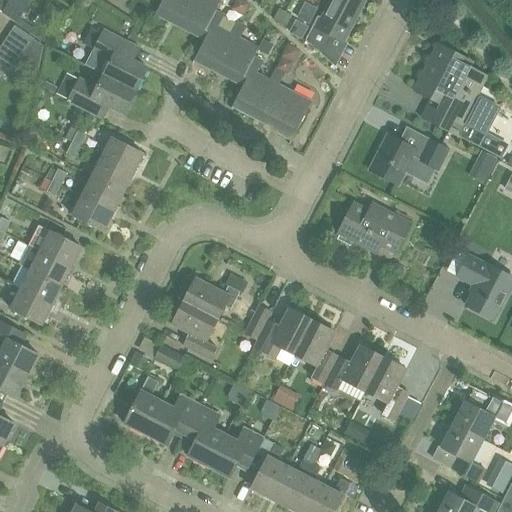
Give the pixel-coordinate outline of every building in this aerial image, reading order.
[(0,0),(0,12),(17,23),(31,2),(28,0),(9,0),(8,2),(5,0),(0,0)] [(194,0),(162,0),(156,14),(181,27),(194,0)] [(194,0),(181,27),(205,39),(212,26),(209,24),(215,13),(220,3),(213,0),(194,0)] [(241,0),(237,0),(233,9),(243,14),(249,4),(241,0)] [(306,41),(321,54),(331,43),(327,39),(329,35),(343,42),(365,1),(362,0),(331,0),(322,18),(318,17),(306,41)] [(280,23),(286,12),(279,9),(274,20),(280,23)] [(280,23),(286,26),(292,16),(286,12),(280,23)] [(218,14),(215,13),(209,24),(212,26),(205,39),(195,60),(219,72),(237,38),(231,35),(218,29),(224,17),(218,14)] [(308,27),(296,21),(289,34),(301,40),(308,27)] [(219,72),(244,85),(251,72),(248,70),(259,50),(240,40),(247,28),(243,26),(237,23),(231,35),(237,38),(219,72)] [(104,75),(136,91),(148,69),(135,62),(142,49),(104,29),(91,54),(110,64),(104,75)] [(0,42),(0,60),(10,67),(22,50),(3,38),(0,42)] [(259,50),(258,50),(268,55),(274,44),(264,39),(259,50)] [(299,50),(289,44),(277,67),(288,73),(299,50)] [(438,44),(413,92),(430,100),(421,118),(433,124),(465,140),(480,149),(488,133),(465,122),(488,77),(456,61),(459,55),(438,44)] [(253,116),(269,81),(256,74),(262,63),(257,60),(251,72),(244,85),(233,106),(253,116)] [(269,81),(253,116),(273,126),(271,130),(292,141),(312,103),(279,86),(285,74),(275,70),(269,81)] [(66,102),(103,121),(110,108),(124,115),(136,91),(104,75),(98,87),(79,77),(66,102)] [(72,143),(81,147),(87,136),(78,131),(72,143)] [(369,171),(399,186),(413,159),(439,173),(451,150),(428,138),(420,152),(388,135),(369,171)] [(98,165),(130,181),(143,155),(112,139),(98,165)] [(66,154),(75,159),(81,147),(72,143),(66,154)] [(483,151),(477,163),(492,172),(499,159),(483,151)] [(86,190),(117,206),(130,181),(98,165),(86,190)] [(33,172),(24,168),(22,172),(31,177),(33,172)] [(58,170),(52,182),(61,186),(67,174),(58,170)] [(47,193),(56,197),(61,186),(52,182),(47,193)] [(248,194),(258,204),(268,193),(258,183),(248,194)] [(72,216),(104,232),(117,206),(86,190),(72,216)] [(369,241),(395,254),(411,224),(373,204),(369,211),(354,203),(338,234),(365,248),(369,241)] [(2,218),(0,222),(0,232),(5,235),(11,222),(2,218)] [(29,246),(72,268),(82,248),(39,226),(29,246)] [(30,271),(62,287),(72,268),(29,246),(19,265),(30,271)] [(466,306),(494,320),(511,286),(511,278),(469,256),(458,277),(476,287),(466,306)] [(21,290),(52,306),(62,287),(30,271),(21,290)] [(182,304),(217,322),(225,306),(231,310),(240,293),(229,287),(225,294),(196,278),(182,304)] [(11,309),(43,325),(52,306),(21,290),(11,309)] [(200,356),(211,361),(218,348),(207,342),(217,322),(182,304),(171,325),(190,334),(184,346),(200,355),(200,356)] [(259,306),(244,334),(257,341),(269,320),(273,313),(259,306)] [(257,341),(253,349),(277,361),(282,350),(293,355),(311,320),(289,309),(280,326),(269,320),(257,341)] [(311,379),(324,385),(339,357),(327,351),(336,333),(311,320),(293,355),(317,367),(311,379)] [(0,321),(0,363),(27,378),(39,355),(22,346),(27,335),(0,321)] [(154,360),(177,371),(184,357),(161,346),(154,360)] [(343,381),(366,393),(384,358),(360,346),(351,363),(339,357),(324,385),(337,392),(343,381)] [(139,353),(133,365),(141,370),(147,357),(139,353)] [(382,415),(396,422),(410,393),(398,387),(407,370),(384,358),(366,393),(388,404),(382,415)] [(0,389),(17,398),(27,378),(0,363),(0,389)] [(125,424),(145,434),(161,402),(151,397),(158,383),(148,378),(141,392),(125,424)] [(452,426),(482,443),(490,427),(502,432),(505,425),(509,427),(511,422),(511,404),(489,393),(480,410),(465,402),(464,403),(461,402),(458,403),(454,410),(455,414),(458,416),(452,426)] [(184,436),(201,405),(181,394),(174,409),(161,402),(145,434),(167,446),(174,431),(184,436)] [(0,410),(3,404),(0,402),(0,443),(4,445),(14,424),(0,416),(0,410)] [(188,457),(208,467),(225,435),(214,430),(222,416),(201,405),(184,436),(195,442),(188,457)] [(352,440),(359,426),(351,422),(344,436),(352,440)] [(452,469),(479,483),(485,471),(471,464),(482,443),(452,426),(441,448),(459,457),(452,469)] [(208,467),(230,478),(237,464),(248,470),(265,437),(244,427),(237,442),(225,435),(208,467)] [(27,461),(39,455),(28,434),(16,440),(27,461)] [(333,443),(327,440),(321,450),(328,454),(333,443)] [(252,489),(271,499),(288,467),(278,461),(284,449),(274,444),(268,456),(269,457),(252,489)] [(312,463),(314,464),(321,450),(311,444),(309,448),(297,471),(288,467),(271,499),(289,508),(312,463)] [(321,468),(314,464),(312,463),(289,508),(295,511),(310,511),(324,485),(314,480),(321,468)] [(310,511),(334,511),(343,495),(349,483),(340,478),(333,490),(324,485),(310,511)] [(511,511),(511,482),(497,511),(511,511)] [(438,511),(477,511),(479,509),(485,511),(493,511),(499,503),(473,490),(466,502),(449,493),(438,511)]
